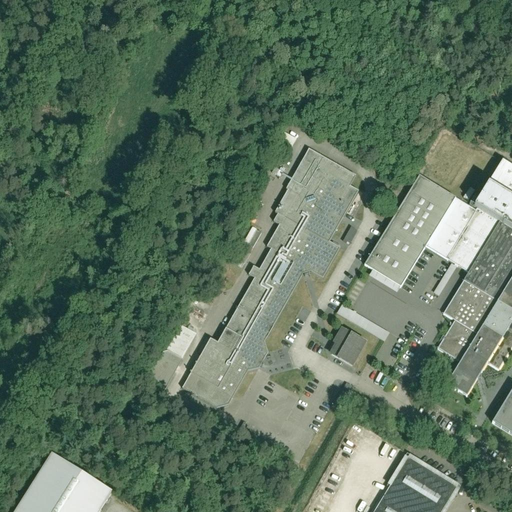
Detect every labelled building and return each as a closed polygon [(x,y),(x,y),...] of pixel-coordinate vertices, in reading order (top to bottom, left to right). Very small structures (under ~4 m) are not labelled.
[(286,154),(293,140),(281,133),(273,147),(286,154)] [(282,222),(276,233),(267,248),(271,251),(259,272),(254,268),(248,277),(254,280),(217,345),(210,341),(191,375),(198,379),(194,387),(197,398),(215,409),(227,406),(247,372),(258,370),(266,355),(263,343),(302,275),(310,273),(321,279),(338,250),(320,239),(346,194),(354,177),(337,167),(319,156),(309,171),(300,166),(272,215),(282,222)] [(445,386),(467,399),(487,365),(496,371),(511,344),(511,167),(502,161),(489,183),(492,186),(476,212),(418,176),(364,266),(399,287),(423,248),(466,274),(441,314),(453,321),(443,337),(441,336),(434,348),(459,363),(445,386)] [(78,189),(82,179),(71,175),(67,185),(78,189)] [(254,249),(261,233),(248,227),(231,263),(241,269),(251,248),(254,249)] [(341,308),(337,315),(382,341),(387,334),(341,308)] [(422,330),(399,316),(394,324),(417,338),(422,330)] [(363,340),(344,329),(329,354),(349,366),(363,340)] [(142,387),(161,397),(181,360),(161,350),(142,387)] [(511,388),(490,424),(511,437),(511,388)] [(238,442),(246,425),(240,423),(232,440),(238,442)] [(100,511),(113,492),(52,454),(15,511),(100,511)] [(388,490),(374,511),(446,511),(461,488),(406,455),(386,488),(388,490)]
